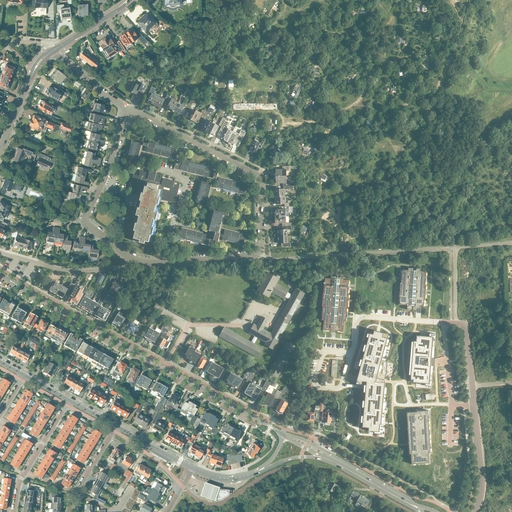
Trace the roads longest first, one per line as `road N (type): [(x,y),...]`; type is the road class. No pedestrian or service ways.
road 1 (primary): [(283,434),(0,273)]
road 2 (residential): [(259,252),(260,176),(126,106)]
road 3 (residential): [(132,260),(85,222),(126,106)]
road 4 (residential): [(455,323),(359,316),(351,353),(322,355)]
road 5 (residential): [(132,260),(122,268),(70,271),(1,252)]
road 6 (residential): [(259,252),(132,260)]
road 7 (residential): [(14,511),(21,478),(70,401)]
